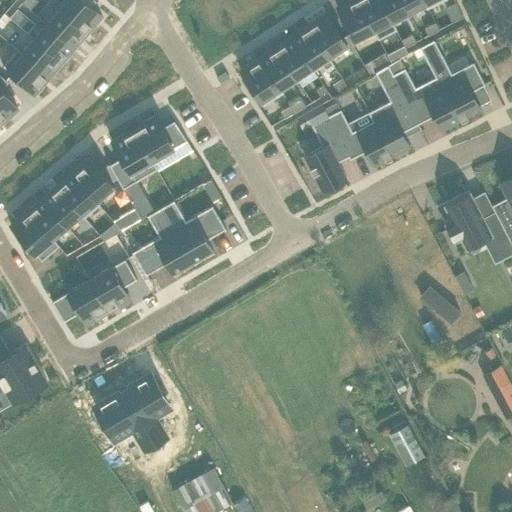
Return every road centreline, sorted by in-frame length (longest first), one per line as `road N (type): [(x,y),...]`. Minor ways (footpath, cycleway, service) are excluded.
road 1 (residential): [(0,249),(58,343),(76,357),(99,356),(293,237)]
road 2 (residential): [(146,7),(293,237)]
road 3 (residential): [(293,237),(405,174),(511,131)]
road 4 (residential): [(146,7),(69,96),(0,156)]
